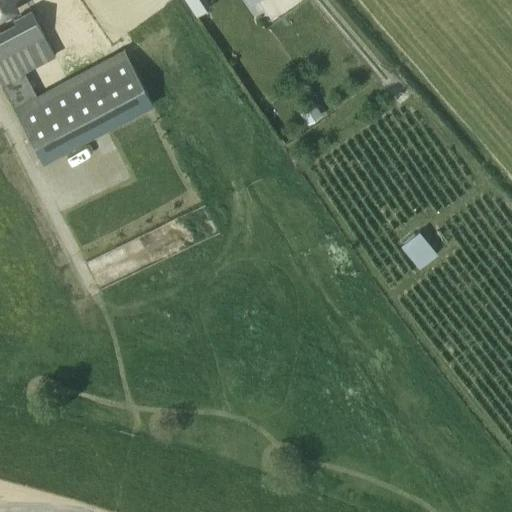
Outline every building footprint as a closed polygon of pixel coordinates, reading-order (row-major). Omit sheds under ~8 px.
[(28,6),(0,20),(0,83),(1,86),(25,73),(54,57),(28,6)] [(36,96),(13,108),(43,163),(152,105),(123,50),(36,96)] [(36,96),(25,73),(1,86),(13,108),(36,96)] [(436,251),(448,243),(438,228),(426,236),(436,251)] [(420,232),(403,245),(418,266),(435,253),(420,232)]
